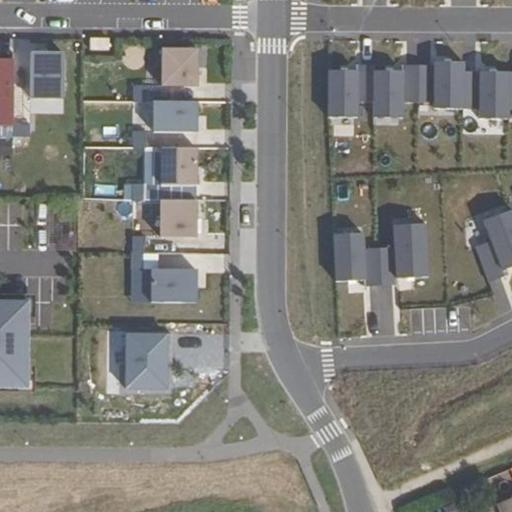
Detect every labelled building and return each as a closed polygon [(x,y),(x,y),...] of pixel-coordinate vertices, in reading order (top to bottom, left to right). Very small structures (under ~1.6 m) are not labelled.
[(108,52),(108,41),(89,41),(89,52),(108,52)] [(161,51),(161,88),(197,88),(197,51),(161,51)] [(30,55),(29,100),(63,100),(63,56),(30,55)] [(0,137),(12,138),(12,126),(12,62),(0,61),(0,137)] [(463,64),(433,64),(433,111),(462,111),(463,64)] [(373,67),(356,67),(355,73),(356,105),(372,105),(372,74),(373,74),(373,67)] [(417,68),(401,67),(402,105),(417,105),(417,68)] [(433,68),(418,68),(417,105),(432,105),(433,68)] [(355,73),(328,73),(328,122),(357,121),(355,73)] [(401,73),(373,73),(373,74),(372,74),(372,120),(402,121),(401,73)] [(462,111),(478,111),(479,74),(463,74),(462,111)] [(479,74),(478,121),(507,121),(507,74),(479,74)] [(145,104),(145,87),(133,87),(133,104),(145,104)] [(197,103),(154,103),(154,134),(197,134),(197,103)] [(29,126),(12,126),(12,138),(29,138),(29,126)] [(132,150),(144,150),(145,133),(133,133),(132,150)] [(161,202),(196,203),(196,150),(160,150),(160,151),(144,150),(144,187),(132,186),(132,203),(160,203),(160,202),(161,202)] [(161,239),(196,239),(196,203),(161,202),(161,239)] [(511,215),(511,212),(482,223),(502,272),(511,268),(511,215)] [(424,224),(392,226),(396,279),(427,278),(424,224)] [(363,281),(361,234),(333,235),(335,282),(363,281)] [(144,238),(132,238),(132,255),(144,255),(144,238)] [(488,284),(504,278),(490,243),(475,249),(488,284)] [(393,248),(362,250),(363,287),(396,285),(393,248)] [(156,255),(144,255),(143,272),(132,272),(131,304),(151,304),(151,271),(156,271),(156,255)] [(144,255),(132,255),(132,272),(143,272),(144,255)] [(151,304),(196,304),(196,271),(156,271),(151,271),(151,304)] [(0,391),(27,391),(28,306),(0,305),(0,391)] [(125,390),(166,390),(167,335),(126,335),(125,390)] [(511,511),(511,498),(503,502),(507,511),(511,511)] [(507,511),(503,502),(497,505),(500,511),(507,511)]
